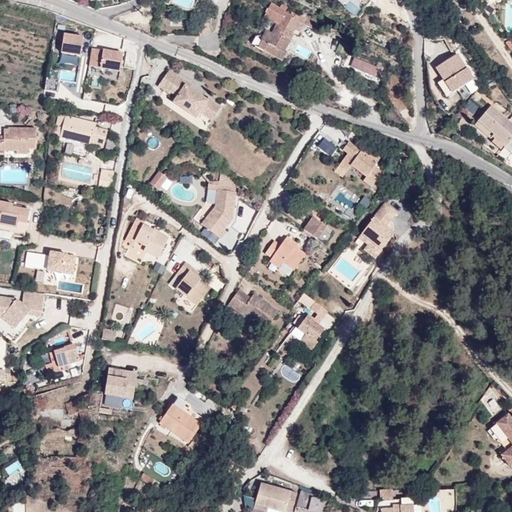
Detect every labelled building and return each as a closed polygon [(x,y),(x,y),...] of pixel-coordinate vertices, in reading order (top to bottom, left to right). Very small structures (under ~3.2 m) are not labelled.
[(294,33),(297,35),(304,24),(304,22),(303,22),(305,18),(300,15),(285,6),(283,10),(272,3),(264,17),(277,24),(272,33),(266,30),(261,40),(262,40),(258,48),(281,61),(286,53),(284,52),(294,33)] [(313,16),(308,14),(306,17),(306,18),(305,18),(303,22),(304,22),(304,24),(315,30),(318,22),(312,20),(313,16)] [(83,38),(64,35),(61,53),(80,56),(83,38)] [(120,71),(122,54),(91,49),(88,67),(118,72),(120,71)] [(475,81),(458,56),(436,71),(443,83),(437,87),(446,100),(475,81)] [(378,61),(376,67),(354,58),(351,66),(380,78),(384,67),(382,66),(383,63),(378,61)] [(208,99),(207,101),(189,89),(191,86),(169,71),(158,86),(176,98),(173,103),(195,118),(199,112),(212,121),(221,108),(208,99)] [(511,139),(511,123),(491,106),(478,121),(494,135),(492,137),(505,148),(505,147),(511,139)] [(91,143),(103,146),(107,131),(95,128),(96,124),(58,115),(53,135),(91,145),(91,143)] [(494,135),(478,121),(474,125),(490,139),(492,137),(494,135)] [(27,149),(36,149),(36,129),(8,129),(8,131),(3,131),(3,138),(0,137),(0,150),(16,151),(16,154),(27,154),(27,149)] [(333,153),(339,145),(324,135),(319,144),(333,153)] [(369,157),(348,142),(343,150),(347,153),(338,166),(346,171),(350,165),(366,177),(364,181),(372,187),(383,172),(374,166),(381,156),(373,151),(369,157)] [(114,171),(101,169),(98,188),(111,190),(114,171)] [(159,172),(149,184),(157,190),(167,178),(159,172)] [(220,181),(220,182),(219,190),(231,192),(233,183),(226,181),(220,181)] [(215,207),(202,225),(220,239),(226,232),(224,230),(232,220),(236,193),(231,192),(219,190),(220,182),(209,182),(208,189),(217,190),(215,207)] [(86,186),(84,192),(94,194),(95,188),(86,186)] [(0,228),(12,231),(25,234),(29,211),(12,207),(13,205),(0,202),(0,228)] [(382,250),(394,234),(385,227),(396,213),(384,204),(358,238),(368,245),(371,241),(382,250)] [(158,258),(168,238),(158,233),(159,231),(154,228),(153,230),(143,225),(144,223),(136,218),(125,241),(130,243),(128,246),(131,247),(132,245),(134,241),(148,248),(146,252),(158,258)] [(304,230),(318,240),(326,227),(312,218),(304,230)] [(0,237),(10,240),(12,231),(0,228),(0,237)] [(294,270),(305,255),(298,250),(294,247),(296,244),(287,237),(281,246),(275,241),(265,255),(271,259),(281,265),(283,262),(294,270)] [(132,245),(146,252),(148,248),(134,241),(132,245)] [(375,259),(382,250),(371,241),(368,245),(364,251),(375,259)] [(50,247),(47,266),(77,270),(80,251),(50,247)] [(279,269),(281,265),(271,259),(269,262),(279,269)] [(185,263),(175,276),(182,281),(176,289),(197,305),(210,288),(196,277),(198,273),(185,263)] [(169,284),(176,289),(182,281),(175,276),(169,284)] [(251,298),(239,290),(236,294),(248,302),(251,298)] [(23,301),(43,304),(44,294),(24,291),(23,301)] [(278,312),(253,295),(251,298),(248,302),(236,294),(227,306),(249,322),(252,317),(267,328),(278,312)] [(0,297),(0,317),(1,317),(15,329),(27,315),(42,316),(43,304),(23,301),(22,305),(16,300),(0,297)] [(310,309),(317,315),(322,318),(323,319),(328,312),(315,302),(310,309)] [(315,341),(323,330),(317,326),(315,324),(317,321),(314,319),(308,315),(298,329),(306,335),(300,342),(312,350),(317,343),(315,341)] [(317,315),(314,319),(317,321),(315,324),(317,326),(322,318),(317,315)] [(102,339),(115,341),(116,331),(103,328),(102,339)] [(58,367),(80,360),(76,346),(54,352),(58,367)] [(133,398),(137,374),(108,369),(104,394),(133,398)] [(177,398),(160,423),(188,443),(204,420),(188,409),(189,407),(177,398)] [(511,465),(511,419),(508,415),(496,424),(508,439),(511,443),(511,447),(502,456),(510,467),(511,465)] [(508,439),(496,424),(490,429),(502,444),(508,439)] [(7,465),(11,473),(24,466),(20,458),(7,465)] [(268,508),(282,511),(291,511),(297,493),(261,484),(256,505),(268,508)] [(393,500),(392,489),(379,490),(380,501),(393,500)] [(319,511),(323,511),(327,500),(313,497),(313,496),(301,492),(298,507),(319,511)] [(381,510),(381,511),(413,511),(413,499),(401,500),(401,505),(393,506),(393,509),(381,510)]
